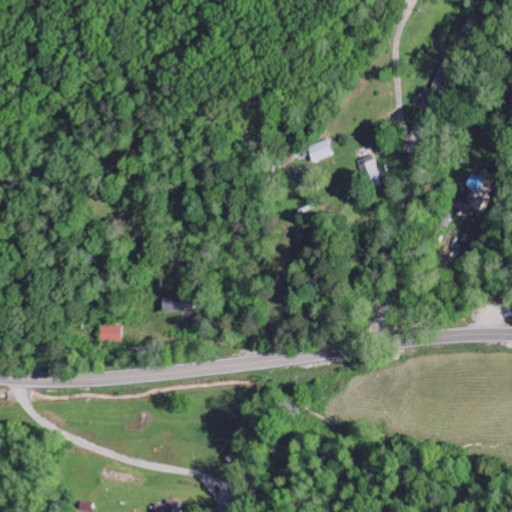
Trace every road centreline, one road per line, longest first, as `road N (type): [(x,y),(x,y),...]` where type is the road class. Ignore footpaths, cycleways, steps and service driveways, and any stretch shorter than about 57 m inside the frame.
road 1 (secondary): [(511,335),(116,379),(0,375)]
road 2 (residential): [(372,347),(407,273),(418,182),(399,68)]
